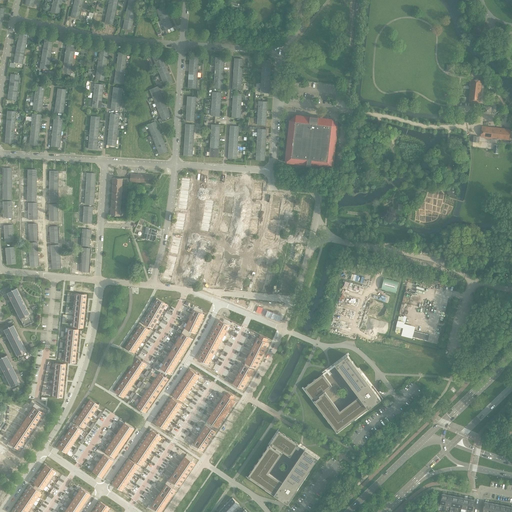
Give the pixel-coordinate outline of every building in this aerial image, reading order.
[(118,1),(111,0),(109,0),(108,7),(117,9),(118,1)] [(83,4),(75,1),(73,8),(81,10),(83,4)] [(61,6),(53,4),(50,12),(59,14),(61,6)] [(136,7),(128,5),(126,13),(135,14),(136,7)] [(117,9),(108,7),(107,14),(115,16),(117,9)] [(156,10),(161,20),(169,17),(164,7),(156,10)] [(81,10),(73,8),(71,17),(79,19),(81,10)] [(135,14),(126,13),(125,20),(133,22),(135,14)] [(115,16),(107,14),(105,23),(113,25),(115,16)] [(169,17),(161,20),(165,31),(173,27),(169,17)] [(133,22),(125,20),(123,29),(131,30),(133,22)] [(480,22),(473,24),(471,27),(473,34),(476,36),(483,34),(485,31),(484,27),(486,25),(480,22)] [(20,31),(18,39),(27,41),(28,32),(20,31)] [(54,38),(45,36),(44,45),(52,47),(54,38)] [(27,41),(18,39),(17,46),(25,48),(27,41)] [(76,43),(68,41),(66,50),(75,51),(76,43)] [(52,47),(44,45),(42,52),(51,54),(52,47)] [(25,48),(17,46),(15,54),(24,55),(25,48)] [(100,49),(99,58),(107,59),(109,50),(100,49)] [(75,51),(66,50),(65,57),(73,59),(75,51)] [(51,54),(42,52),(41,60),(50,61),(51,54)] [(118,52),(117,61),(126,62),(127,54),(118,52)] [(152,55),(156,65),(164,62),(160,52),(152,55)] [(24,55),(15,54),(14,62),(22,64),(24,55)] [(190,56),(190,64),(198,65),(199,56),(190,56)] [(73,59),(65,57),(63,64),(72,66),(73,59)] [(216,57),(215,67),(224,67),(225,58),(216,57)] [(107,59),(99,58),(98,65),(106,66),(107,59)] [(235,59),(234,68),(243,68),(243,59),(235,59)] [(50,61),(41,60),(40,68),(48,70),(50,61)] [(262,60),(262,69),(271,70),(271,61),(262,60)] [(126,62),(117,61),(116,68),(125,70),(126,62)] [(164,62),(156,65),(160,75),(168,71),(164,62)] [(71,75),(72,66),(63,64),(62,72),(62,73),(65,74),(71,75)] [(106,66),(98,65),(97,72),(105,74),(106,66)] [(125,70),(116,68),(115,76),(124,77),(125,70)] [(243,68),(234,68),(234,75),(242,76),(243,68)] [(271,70),(262,69),(261,77),(270,77),(271,70)] [(168,71),(160,75),(165,85),(173,82),(168,71)] [(105,74),(97,72),(95,80),(104,81),(105,74)] [(198,72),(189,72),(189,79),(197,80),(198,72)] [(11,74),(10,83),(18,84),(19,75),(11,74)] [(124,77),(115,76),(114,83),(123,84),(124,77)] [(197,80),(189,79),(188,88),(197,89),(197,80)] [(470,79),(469,86),(471,86),(469,102),(479,103),(482,81),(470,79)] [(18,84),(10,83),(9,90),(17,91),(18,84)] [(95,84),(94,91),(103,92),(104,85),(95,84)] [(270,84),(261,84),(260,93),(269,93),(270,84)] [(36,86),(35,95),(43,96),(44,87),(36,86)] [(113,87),(112,95),(121,96),(122,88),(113,87)] [(158,87),(150,90),(154,100),(162,97),(158,87)] [(58,89),(56,97),(65,98),(66,90),(58,89)] [(17,91),(9,90),(8,99),(16,100),(17,91)] [(103,92),(94,91),(93,99),(102,100),(103,92)] [(213,92),(212,100),(221,100),(221,93),(213,92)] [(233,94),(233,101),(242,102),(242,94),(233,94)] [(43,96),(35,95),(34,102),(42,103),(43,96)] [(121,96),(112,95),(112,102),(120,103),(121,96)] [(65,98),(56,97),(56,105),(64,106),(65,98)] [(162,97),(154,100),(158,109),(166,106),(162,97)] [(188,97),(187,105),(196,106),(196,97),(188,97)] [(102,100),(93,99),(92,107),(101,109),(102,100)] [(221,100),(212,100),(212,107),(220,108),(221,100)] [(242,102),(233,101),(232,109),(241,109),(242,102)] [(259,101),(258,110),(267,111),(267,102),(259,101)] [(42,103),(34,102),(33,110),(41,111),(42,103)] [(120,103),(112,102),(111,110),(119,111),(120,103)] [(64,106),(56,105),(55,112),(63,113),(64,106)] [(166,106),(158,109),(162,120),(170,116),(166,106)] [(220,108),(212,107),(211,116),(220,117),(220,108)] [(241,109),(232,109),(232,117),(241,118),(241,109)] [(7,111),(7,120),(15,120),(16,112),(7,111)] [(195,113),(187,113),(186,120),(195,121),(195,113)] [(32,119),(32,121),(40,122),(41,115),(32,114),(32,117),(32,119)] [(110,114),(110,122),(118,122),(119,115),(110,114)] [(54,115),(53,123),(62,124),(63,116),(54,115)] [(287,163),(307,166),(331,168),(334,166),(338,126),(333,119),(296,115),(289,120),(285,161),(287,163)] [(91,116),(90,125),(99,126),(100,117),(91,116)] [(266,118),(258,117),(257,125),(266,126),(266,118)] [(15,120),(7,120),(6,127),(15,128),(15,120)] [(40,122),(32,121),(31,129),(40,130),(40,122)] [(118,122),(110,122),(109,129),(117,130),(118,122)] [(156,122),(148,125),(152,135),(160,132),(156,122)] [(62,124),(53,123),(53,130),(61,131),(62,124)] [(99,126),(90,125),(90,133),(98,134),(99,126)] [(212,125),(211,134),(220,134),(220,125),(212,125)] [(230,126),(230,135),(238,136),(239,126),(230,126)] [(15,128),(6,127),(5,135),(14,135),(15,128)] [(511,133),(511,129),(496,128),(482,127),(481,137),(485,138),(485,139),(491,140),(491,138),(511,140),(511,133)] [(40,130),(31,129),(30,136),(39,137),(40,130)] [(258,133),(258,137),(266,137),(267,130),(258,129),(258,133)] [(61,131),(53,130),(52,138),(61,139),(61,131)] [(160,132),(152,135),(156,144),(164,141),(160,132)] [(194,132),(185,132),(185,139),(194,140),(194,132)] [(98,134),(90,133),(89,140),(98,141),(98,134)] [(220,134),(211,134),(211,141),(219,142),(220,134)] [(14,135),(5,135),(5,143),(13,144),(14,135)] [(39,137),(30,136),(29,145),(38,146),(39,137)] [(117,137),(108,136),(107,145),(116,146),(117,137)] [(61,139),(52,138),(51,146),(60,147),(61,139)] [(98,141),(89,140),(88,149),(97,150),(98,141)] [(164,141),(156,144),(160,155),(168,152),(164,141)] [(219,142),(211,141),(210,149),(219,149),(219,142)] [(193,147),(184,147),(184,155),(193,156),(193,147)] [(219,149),(210,149),(210,157),(218,158),(219,149)] [(238,150),(229,150),(228,158),(237,159),(238,150)] [(265,152),(257,151),(256,160),(265,161),(265,152)] [(12,168),(3,168),(3,199),(12,199),(12,168)] [(28,169),(27,201),(36,201),(37,169),(28,169)] [(49,170),(49,202),(58,202),(58,170),(49,170)] [(94,205),(96,173),(87,172),(85,204),(94,205)] [(130,182),(154,183),(154,174),(131,174),(130,182)] [(113,177),(111,215),(121,215),(123,178),(113,177)] [(189,210),(191,178),(182,178),(179,209),(189,210)] [(216,197),(217,180),(207,179),(207,196),(216,197)] [(232,213),(236,181),(226,180),(223,212),(232,213)] [(254,182),(253,199),(262,199),(263,183),(254,182)] [(453,187),(444,189),(448,196),(455,198),(455,195),(454,195),(455,189),(453,187)] [(273,195),(270,218),(279,219),(282,195),(273,195)] [(303,196),(299,221),(308,222),(312,198),(303,196)] [(210,232),(215,201),(205,199),(201,231),(210,232)] [(3,201),(3,218),(12,218),(12,201),(3,201)] [(38,219),(37,202),(28,202),(28,219),(38,219)] [(257,235),(262,204),(252,203),(248,234),(257,235)] [(58,204),(49,204),(49,221),(58,221),(58,204)] [(83,223),(92,223),(93,206),(84,206),(83,223)] [(187,214),(178,212),(175,229),(184,231),(187,214)] [(222,215),(219,232),(229,233),(232,217),(222,215)] [(267,239),(275,240),(277,223),(269,222),(267,239)] [(38,223),(29,223),(29,240),(38,240),(38,223)] [(298,224),(295,240),(304,242),(307,225),(298,224)] [(4,225),(4,241),(14,241),(13,225),(4,225)] [(59,226),(50,226),(50,242),(59,242),(59,226)] [(144,239),(143,239),(146,240),(147,240),(155,242),(156,238),(158,231),(158,230),(149,228),(146,227),(145,231),(144,239)] [(91,246),(91,229),(82,229),(81,246),(91,246)] [(173,236),(170,253),(179,254),(182,238),(173,236)] [(193,262),(202,265),(208,241),(199,239),(193,262)] [(214,257),(223,259),(227,243),(218,241),(214,257)] [(30,266),(39,266),(38,242),(29,242),(30,266)] [(249,269),(255,245),(246,243),(242,258),(240,258),(238,266),(249,269)] [(264,244),(262,261),(271,262),(273,246),(264,244)] [(51,245),(52,269),(61,268),(60,245),(51,245)] [(14,247),(5,247),(7,264),(16,263),(14,247)] [(298,266),(302,249),(293,247),(289,263),(298,266)] [(90,272),(91,248),(82,248),(81,272),(90,272)] [(168,255),(163,279),(172,281),(177,257),(168,255)] [(214,259),(207,283),(216,285),(222,262),(214,259)] [(260,264),(254,288),(263,290),(269,266),(260,264)] [(197,283),(201,267),(193,265),(188,281),(197,283)] [(290,292),(295,269),(287,267),(281,290),(290,292)] [(243,288),(248,271),(239,269),(235,286),(243,288)] [(384,278),(381,289),(396,292),(398,282),(384,278)] [(34,322),(16,288),(7,293),(24,327),(34,322)] [(158,300),(155,305),(163,309),(166,304),(158,300)] [(155,305),(152,309),(161,314),(163,309),(155,305)] [(192,314),(202,319),(204,315),(200,313),(202,310),(195,307),(193,310),(194,310),(192,314)] [(152,309),(150,314),(158,319),(161,314),(152,309)] [(188,318),(189,319),(199,324),(202,319),(192,314),(190,313),(188,318)] [(150,314),(147,319),(155,323),(158,319),(150,314)] [(147,319),(144,324),(152,328),(155,323),(147,319)] [(187,323),(186,324),(188,324),(197,329),(199,324),(189,319),(187,323)] [(220,320),(217,325),(227,331),(228,332),(228,331),(231,326),(230,326),(231,323),(224,319),(223,322),(220,320)] [(185,327),(183,330),(190,334),(192,331),(195,333),(197,329),(188,324),(186,328),(185,327)] [(28,354),(13,325),(3,330),(18,359),(28,354)] [(141,325),(138,331),(145,336),(149,330),(141,325)] [(217,325),(215,330),(224,335),(225,336),(227,331),(217,325)] [(179,337),(189,343),(192,339),(188,337),(190,334),(183,330),(179,337)] [(215,330),(212,335),(221,340),(224,335),(215,330)] [(138,331),(134,336),(142,341),(145,336),(138,331)] [(415,332),(413,337),(427,341),(429,335),(415,332)] [(212,335),(209,340),(219,344),(221,340),(212,335)] [(134,336),(130,342),(138,347),(142,341),(134,336)] [(176,340),(178,341),(187,347),(189,343),(179,337),(178,336),(176,340)] [(257,337),(255,342),(266,347),(268,343),(266,342),(267,339),(260,336),(259,338),(257,337)] [(209,340),(207,344),(216,349),(219,344),(209,340)] [(176,345),(184,350),(187,347),(178,341),(176,345)] [(130,342),(126,347),(134,353),(138,347),(130,342)] [(253,346),(254,346),(264,351),(266,347),(255,342),(253,346)] [(171,348),(172,348),(182,354),(184,350),(176,345),(174,344),(171,348)] [(207,344),(204,349),(213,354),(215,355),(216,355),(218,350),(216,349),(207,344)] [(254,346),(252,350),(262,355),(264,351),(254,346)] [(170,352),(171,353),(180,358),(182,354),(172,348),(170,352)] [(204,349),(202,354),(211,359),(213,354),(204,349)] [(252,350),(250,354),(260,359),(262,355),(252,350)] [(169,356),(168,357),(177,362),(180,358),(171,353),(169,356)] [(202,354),(199,359),(202,361),(201,363),(208,367),(209,364),(208,363),(211,359),(202,354)] [(250,354),(248,358),(258,363),(260,359),(250,354)] [(20,382),(11,366),(6,355),(0,358),(0,365),(11,387),(20,382)] [(166,355),(164,359),(175,366),(177,362),(168,357),(169,356),(167,355),(166,355)] [(304,388),(312,399),(313,401),(314,402),(316,401),(317,404),(319,407),(318,407),(319,408),(320,407),(322,410),(321,410),(323,413),(323,414),(325,413),(326,416),(328,419),(327,419),(328,420),(329,420),(332,424),(332,425),(332,426),(333,426),(334,425),(335,428),(337,430),(336,431),(337,432),(348,424),(351,422),(352,421),(351,420),(354,418),(353,418),(356,416),(356,418),(357,418),(358,417),(357,416),(360,414),(359,413),(361,412),(362,413),(363,413),(364,412),(363,411),(368,408),(368,409),(370,408),(369,407),(380,398),(380,397),(379,397),(378,395),(377,394),(376,392),(375,391),(373,389),(374,389),(373,388),(371,386),(370,385),(367,380),(366,379),(362,374),(361,373),(358,368),(357,367),(355,368),(352,363),(353,362),(352,361),(351,362),(348,358),(350,358),(349,357),(348,355),(335,365),(336,366),(338,365),(341,369),(340,371),(341,372),(342,371),(346,375),(344,377),(345,378),(349,382),(349,383),(350,384),(353,388),(353,389),(354,390),(358,394),(359,396),(360,398),(341,412),(340,413),(325,394),(323,391),(331,385),(323,374),(322,375),(323,376),(320,378),(320,377),(318,379),(317,378),(317,379),(316,379),(316,380),(312,384),(311,383),(310,384),(311,385),(308,387),(308,386),(306,388),(305,388),(304,388)] [(244,365),(251,369),(253,366),(256,368),(258,363),(248,358),(244,365)] [(138,359),(134,365),(142,370),(146,364),(138,359)] [(162,363),(164,364),(173,370),(175,366),(164,359),(162,363)] [(161,367),(159,370),(166,374),(167,372),(170,374),(173,370),(164,364),(161,368),(161,367)] [(242,364),(240,367),(251,374),(253,370),(251,369),(244,365),(242,364)] [(134,365),(131,370),(138,375),(142,370),(134,365)] [(238,371),(240,372),(249,377),(251,374),(240,367),(238,371)] [(131,370),(127,376),(135,381),(138,375),(131,370)] [(191,370),(188,373),(197,379),(199,376),(191,370)] [(240,372),(238,376),(247,381),(248,379),(249,377),(240,372)] [(188,373),(186,377),(194,383),(197,379),(188,373)] [(160,374),(156,380),(164,385),(168,379),(160,374)] [(127,376),(123,381),(131,386),(135,381),(127,376)] [(236,379),(236,380),(245,385),(247,381),(238,376),(236,379)] [(186,377),(183,380),(192,386),(194,383),(186,377)] [(235,379),(233,383),(243,389),(245,385),(236,380),(236,379),(235,379)] [(156,380),(152,385),(160,390),(164,385),(156,380)] [(183,380),(181,384),(189,390),(192,386),(183,380)] [(123,381),(119,386),(127,392),(131,386),(123,381)] [(181,384),(179,387),(187,393),(189,390),(181,384)] [(152,385),(149,390),(157,396),(160,390),(152,385)] [(119,386),(116,392),(123,397),(127,392),(119,386)] [(179,387),(176,391),(185,397),(187,393),(179,387)] [(149,390),(145,396),(153,401),(157,396),(149,390)] [(176,391),(174,394),(182,400),(185,397),(176,391)] [(223,398),(223,399),(232,405),(235,401),(233,400),(234,397),(228,393),(226,395),(225,395),(223,398)] [(145,396),(141,401),(149,407),(153,401),(145,396)] [(172,398),(170,402),(178,408),(181,404),(172,398)] [(219,402),(218,403),(219,403),(220,403),(229,410),(232,405),(223,399),(223,398),(222,398),(219,402)] [(90,400),(86,406),(94,411),(98,405),(90,400)] [(141,401),(137,407),(143,411),(145,412),(149,407),(141,401)] [(170,402),(167,405),(176,411),(178,408),(170,402)] [(219,403),(217,408),(226,414),(229,410),(220,403),(219,403)] [(30,411),(31,412),(39,417),(43,413),(39,411),(41,408),(35,404),(33,406),(30,411)] [(167,405),(165,409),(174,415),(176,411),(167,405)] [(86,406),(83,411),(91,416),(94,411),(86,406)] [(217,408),(214,412),(223,419),(226,414),(217,408)] [(165,409),(163,412),(171,418),(174,415),(165,409)] [(83,411),(79,417),(87,422),(91,416),(83,411)] [(28,416),(36,422),(39,417),(31,412),(28,416)] [(163,412),(160,416),(169,422),(171,418),(163,412)] [(211,416),(210,416),(220,423),(223,419),(214,412),(211,416)] [(24,420),(25,421),(25,420),(33,426),(36,422),(28,416),(27,415),(24,420)] [(160,416),(158,419),(166,425),(169,422),(160,416)] [(209,416),(205,422),(213,427),(214,425),(217,427),(220,423),(210,416),(211,416),(210,416),(209,416)] [(79,417),(75,422),(83,428),(87,422),(79,417)] [(158,419),(155,423),(164,429),(166,425),(158,419)] [(25,421),(22,425),(30,431),(33,426),(25,420),(25,421)] [(205,422),(201,429),(211,436),(214,431),(211,429),(213,427),(205,422)] [(124,423),(121,427),(130,433),(133,429),(124,423)] [(22,425),(19,429),(27,435),(30,431),(22,425)] [(73,425),(69,431),(77,436),(81,431),(73,425)] [(121,427),(119,431),(127,437),(130,433),(121,427)] [(19,429),(16,434),(24,440),(27,435),(19,429)] [(197,433),(197,434),(198,434),(208,441),(211,436),(201,429),(197,433)] [(151,430),(149,434),(157,440),(160,436),(151,430)] [(69,431),(65,436),(73,442),(77,436),(69,431)] [(119,431),(116,435),(125,441),(127,437),(119,431)] [(249,476),(248,477),(259,485),(262,486),(263,487),(264,486),(266,488),(267,488),(269,489),(268,491),(269,491),(270,491),(273,492),(275,493),(274,495),(275,496),(276,495),(288,503),(289,502),(288,502),(290,500),(291,498),(292,496),(292,497),(293,495),(294,493),(295,492),(296,490),(297,489),(300,484),(301,483),(304,478),(305,477),(305,476),(308,471),(309,472),(309,470),(308,469),(311,464),(313,465),(314,464),(312,463),(315,460),(316,460),(318,458),(305,449),(304,450),(306,452),(303,457),(301,455),(300,457),(302,458),(298,463),(297,462),(296,463),(293,468),(292,468),(292,469),(288,474),(287,475),(288,475),(284,480),(283,482),(282,484),(268,474),(267,473),(280,453),(282,450),(291,456),(295,449),(298,445),(299,445),(297,444),(297,445),(294,444),(294,443),(292,441),(292,440),(291,440),(291,441),(286,437),(286,436),(285,436),(284,437),(282,435),(279,433),(280,432),(279,431),(271,443),(270,444),(269,446),(270,447),(269,449),(268,449),(266,451),(265,451),(265,452),(266,453),(264,455),(262,458),(261,457),(260,458),(262,459),(260,461),(258,463),(258,462),(257,463),(257,464),(258,464),(257,465),(254,469),(253,469),(253,470),(252,470),(254,471),(253,471),(252,473),(250,475),(249,475),(249,476)] [(16,434),(13,438),(21,444),(24,440),(16,434)] [(149,434),(147,438),(155,443),(157,440),(149,434)] [(198,434),(195,439),(205,445),(208,441),(198,434)] [(116,435),(113,439),(122,445),(125,441),(116,435)] [(65,436),(62,442),(70,447),(73,442),(65,436)] [(9,442),(7,445),(13,449),(15,447),(18,449),(21,444),(13,438),(10,443),(9,442)] [(147,438),(144,441),(153,447),(155,443),(147,438)] [(113,439),(111,443),(119,449),(122,445),(113,439)] [(195,439),(191,446),(197,450),(199,448),(202,450),(205,445),(195,439)] [(144,441),(142,444),(150,450),(153,447),(144,441)] [(62,442),(58,448),(66,453),(70,447),(62,442)] [(111,443),(108,447),(116,453),(119,449),(111,443)] [(142,444),(139,448),(148,454),(150,450),(142,444)] [(108,447),(105,451),(114,457),(116,453),(108,447)] [(139,448),(137,451),(146,457),(148,454),(139,448)] [(137,451),(135,455),(143,461),(146,457),(137,451)] [(186,454),(182,461),(191,467),(194,463),(191,461),(193,459),(186,454)] [(104,455),(101,459),(109,465),(112,461),(104,455)] [(135,455),(132,459),(141,464),(143,461),(135,455)] [(101,459),(98,463),(107,469),(109,465),(101,459)] [(129,460),(127,463),(135,469),(138,465),(129,460)] [(182,461),(179,465),(189,471),(191,467),(182,461)] [(98,463),(95,467),(104,473),(107,469),(98,463)] [(127,463),(124,467),(133,473),(135,469),(127,463)] [(46,465),(43,469),(52,475),(52,474),(54,471),(46,465)] [(177,468),(186,475),(189,471),(179,465),(177,468)] [(95,467),(93,471),(101,477),(104,473),(95,467)] [(124,467),(122,470),(131,476),(133,473),(124,467)] [(176,468),(173,471),(184,479),(186,475),(177,468),(176,467),(176,468)] [(43,469),(41,472),(51,479),(54,476),(52,474),(52,475),(43,469)] [(122,470),(120,474),(128,479),(131,476),(122,470)] [(173,471),(171,475),(181,482),(184,479),(173,471)] [(41,472),(39,476),(49,483),(51,479),(41,472)] [(120,474),(117,477),(126,483),(128,479),(120,474)] [(171,475),(166,481),(174,486),(175,484),(179,486),(181,482),(171,475)] [(39,476),(36,479),(46,486),(47,487),(47,486),(49,483),(39,476)] [(117,477),(115,481),(124,486),(126,483),(117,477)] [(36,479),(34,483),(43,489),(46,486),(36,479)] [(115,481),(112,484),(121,490),(124,486),(115,481)] [(162,490),(170,496),(174,490),(172,489),(174,486),(166,481),(165,484),(166,484),(162,490)] [(30,486),(28,490),(37,496),(42,490),(35,485),(33,488),(30,486)] [(81,489),(78,493),(87,499),(89,494),(81,489)] [(161,489),(157,495),(167,501),(170,496),(162,490),(161,489)] [(28,490),(25,493),(36,500),(38,497),(39,496),(37,496),(28,490)] [(25,493),(23,497),(32,504),(33,504),(36,500),(25,493)] [(78,493),(75,497),(84,503),(87,499),(78,493)] [(154,500),(163,507),(167,501),(157,495),(154,500)] [(23,497),(20,501),(30,507),(32,504),(23,497)] [(75,497),(73,501),(81,506),(84,503),(75,497)] [(239,504),(233,498),(229,501),(236,508),(239,504)] [(153,499),(147,507),(153,511),(154,511),(156,510),(159,511),(163,507),(154,500),(153,499)] [(20,501),(18,504),(27,511),(30,507),(20,501)] [(73,501),(70,505),(78,510),(81,506),(73,501)] [(236,508),(229,501),(226,505),(232,511),(236,508)] [(100,502),(97,506),(105,511),(107,511),(110,508),(100,502)]
